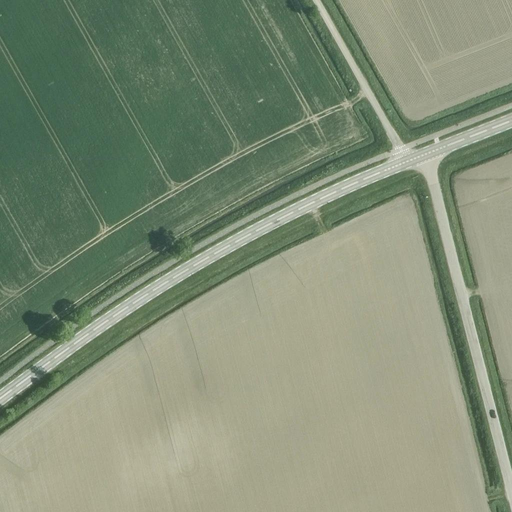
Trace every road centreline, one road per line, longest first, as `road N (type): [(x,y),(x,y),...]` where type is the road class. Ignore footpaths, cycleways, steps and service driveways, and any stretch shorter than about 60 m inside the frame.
road 1 (secondary): [(0,397),(204,257),(404,162)]
road 2 (unclassified): [(511,488),(425,154)]
road 3 (unclassified): [(404,162),(315,0)]
